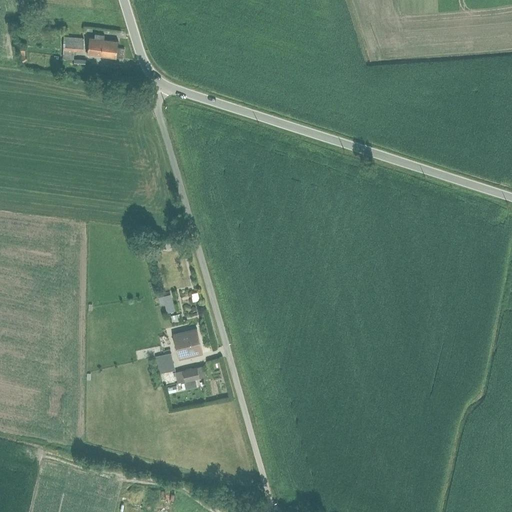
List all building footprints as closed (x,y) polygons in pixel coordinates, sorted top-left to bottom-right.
[(89,53),(116,57),(120,34),(92,30),(89,53)] [(85,37),(66,35),(64,56),(74,57),(75,50),(84,51),(85,37)] [(170,297),(172,306),(177,304),(179,313),(187,311),(182,293),(170,297)] [(182,314),(182,324),(194,323),(194,314),(182,314)] [(178,356),(202,350),(196,326),(172,331),(178,356)] [(158,349),(147,351),(148,361),(159,360),(158,349)] [(187,371),(189,382),(176,384),(177,395),(192,392),(191,391),(208,387),(207,378),(213,377),(211,370),(195,373),(194,370),(187,371)]
